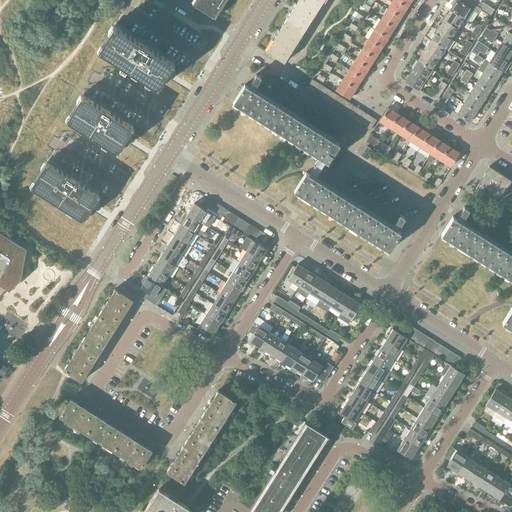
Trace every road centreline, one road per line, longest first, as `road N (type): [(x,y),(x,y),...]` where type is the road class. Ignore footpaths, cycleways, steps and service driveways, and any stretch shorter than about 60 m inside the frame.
road 1 (residential): [(479,143),(386,82),(430,0)]
road 2 (residential): [(437,210),(346,155),(360,132),(303,96)]
road 3 (residential): [(222,354),(318,399),(371,323)]
road 4 (tertiary): [(0,423),(102,260)]
road 5 (residential): [(96,393),(166,437),(222,354)]
road 6 (residential): [(222,354),(146,317),(96,393)]
road 7 (residential): [(102,260),(119,272),(130,268),(192,169)]
road 8 (residential): [(418,479),(495,360)]
road 9 (residential): [(222,354),(298,236)]
road 10 (residential): [(495,360),(386,291)]
road 11 (tertiary): [(102,260),(169,154)]
road 12 (residential): [(298,236),(192,169)]
